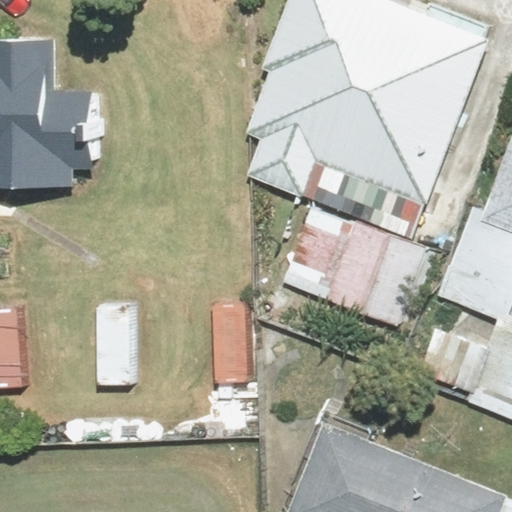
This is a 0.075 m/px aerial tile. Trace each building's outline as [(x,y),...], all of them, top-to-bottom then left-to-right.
[(407,0),(289,0),(240,133),(263,142),(248,183),(313,208),(283,288),(404,334),(436,248),(418,242),(496,33),(407,0)] [(0,196),(78,200),(79,176),(105,177),(109,87),(53,84),(55,38),(0,36),(0,196)] [(510,321),(511,316),(511,147),(494,191),(483,187),(440,293),(510,321)] [(467,402),(511,419),(511,326),(497,321),(467,402)] [(511,511),(511,495),(326,420),(288,511),(511,511)]
